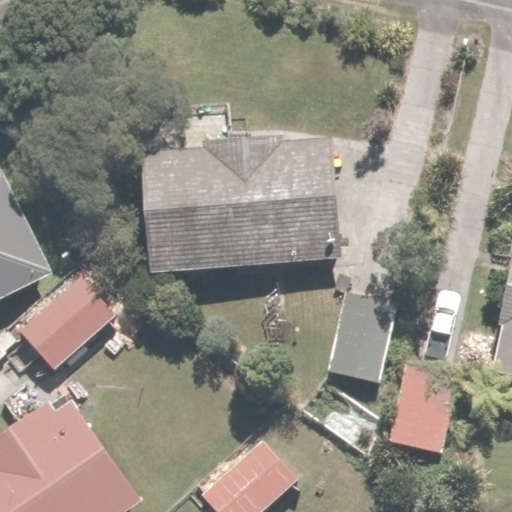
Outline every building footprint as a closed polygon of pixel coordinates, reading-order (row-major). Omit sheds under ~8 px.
[(339,138),(152,145),(157,271),(344,265),(339,138)] [(0,304),(59,277),(12,177),(0,183),(0,304)] [(126,316),(87,272),(21,332),(60,376),(126,316)] [(511,274),(489,369),(511,375),(511,274)] [(341,292),(329,373),(391,382),(403,301),(341,292)] [(407,356),(391,411),(440,425),(456,370),(407,356)] [(324,375),(296,409),(367,465),(395,430),(324,375)] [(0,511),(132,511),(146,502),(69,388),(41,408),(29,391),(6,407),(20,428),(0,441),(0,511)] [(266,511),(328,455),(291,415),(204,495),(220,511),(266,511)]
